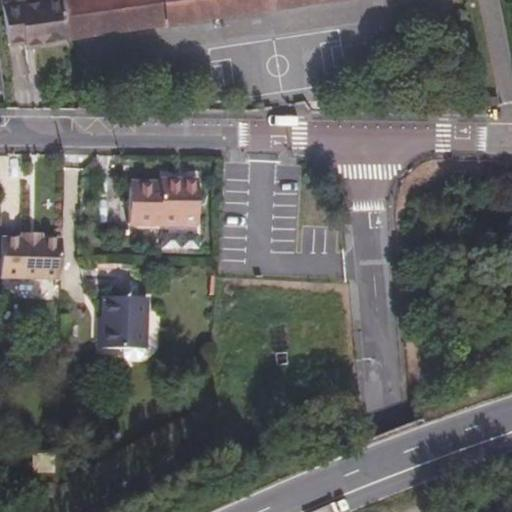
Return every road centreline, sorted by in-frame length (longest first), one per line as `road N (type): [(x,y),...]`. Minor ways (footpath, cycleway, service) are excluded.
road 1 (residential): [(368,140),(391,511)]
road 2 (residential): [(368,140),(0,131)]
road 3 (motorway): [(272,511),(511,419)]
road 4 (residential): [(511,142),(368,140)]
